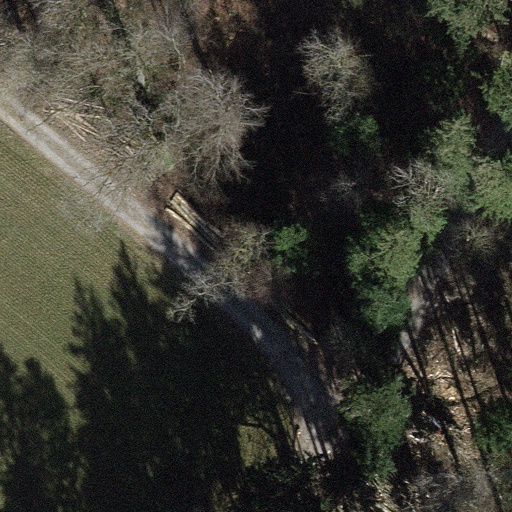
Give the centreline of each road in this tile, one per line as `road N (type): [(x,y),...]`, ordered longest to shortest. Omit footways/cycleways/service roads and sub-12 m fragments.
road 1 (track): [(0,82),(245,294),(335,422)]
road 2 (track): [(511,134),(335,422)]
